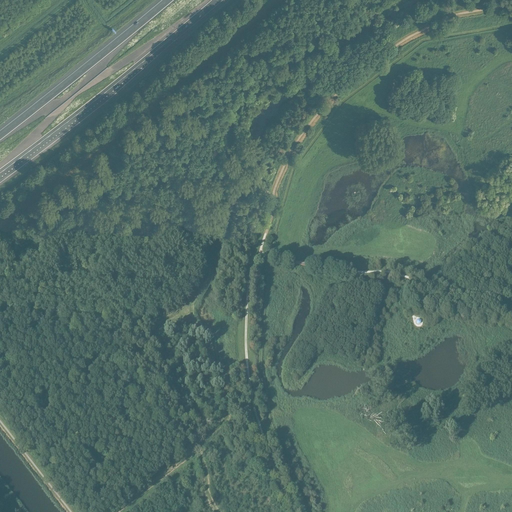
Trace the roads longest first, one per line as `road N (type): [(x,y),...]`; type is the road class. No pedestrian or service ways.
road 1 (motorway): [(0,173),(217,0)]
road 2 (motorway): [(167,0),(0,135)]
